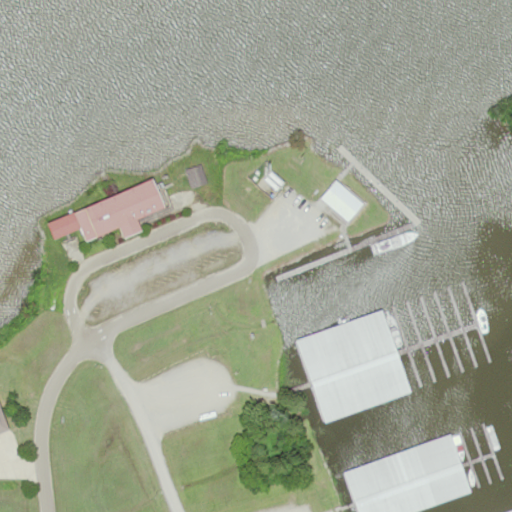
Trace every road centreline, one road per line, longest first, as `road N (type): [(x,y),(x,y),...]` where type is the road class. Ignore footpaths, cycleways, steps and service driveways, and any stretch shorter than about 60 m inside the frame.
road 1 (residential): [(42,511),(38,424),(59,368),(127,316),(250,256),(248,238),(216,210),(73,271),(66,313),(85,345)]
road 2 (residential): [(93,339),(173,511)]
